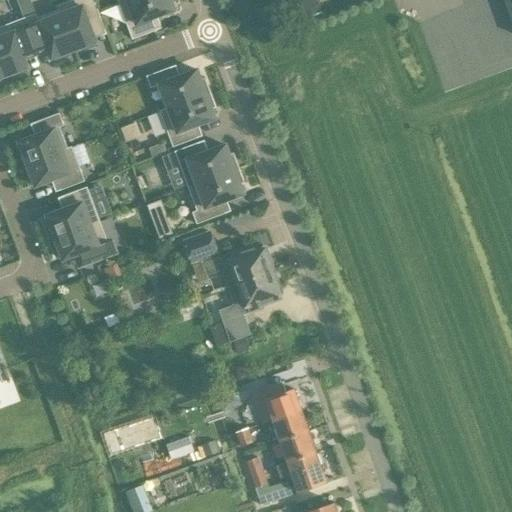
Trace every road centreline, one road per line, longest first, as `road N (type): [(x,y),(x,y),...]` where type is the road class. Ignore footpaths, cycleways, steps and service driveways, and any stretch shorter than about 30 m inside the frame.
road 1 (residential): [(219,26),(396,511)]
road 2 (residential): [(219,26),(0,111)]
road 3 (residential): [(0,182),(34,275),(0,288)]
